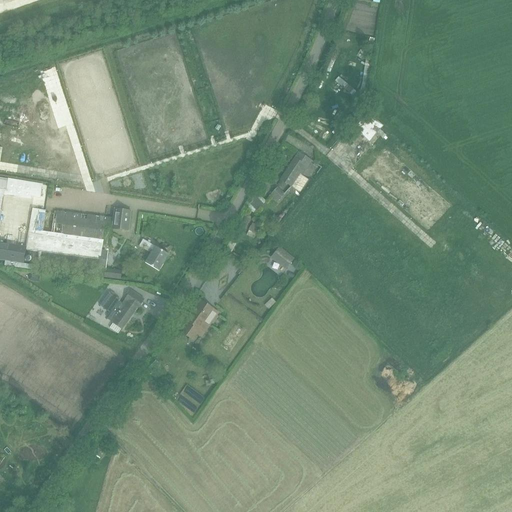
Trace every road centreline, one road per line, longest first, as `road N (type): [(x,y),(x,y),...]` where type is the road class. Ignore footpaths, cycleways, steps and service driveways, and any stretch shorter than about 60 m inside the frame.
road 1 (unclassified): [(32,511),(250,186),(333,0)]
road 2 (unknown): [(232,216),(68,196)]
